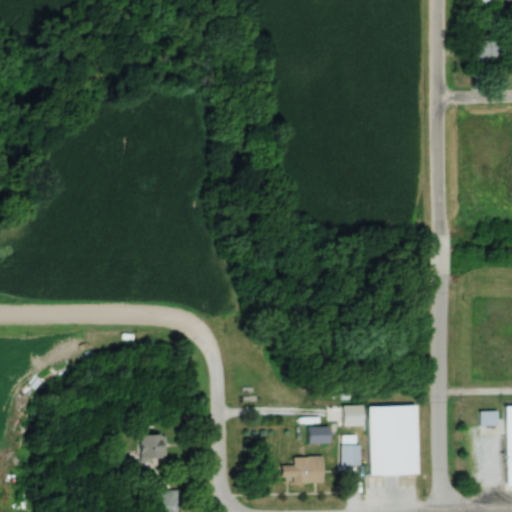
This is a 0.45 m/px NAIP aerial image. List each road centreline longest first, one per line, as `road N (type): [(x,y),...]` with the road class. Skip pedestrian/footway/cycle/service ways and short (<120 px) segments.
road 1 (residential): [(511,509),(225,504)]
road 2 (residential): [(439,510),(438,264)]
road 3 (residential): [(437,234),(437,0)]
road 4 (residential): [(206,336),(180,317),(155,312),(0,311)]
road 5 (residential): [(225,504),(206,336)]
